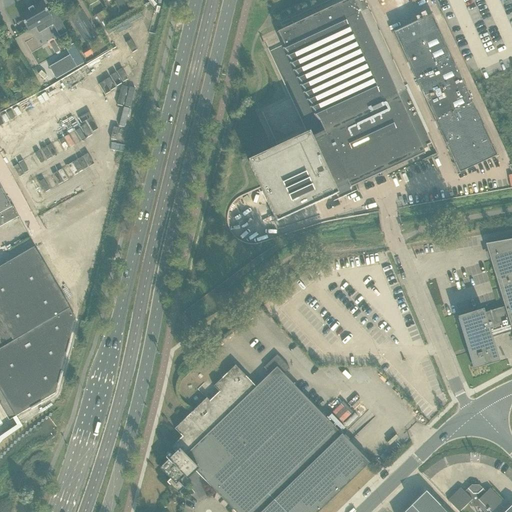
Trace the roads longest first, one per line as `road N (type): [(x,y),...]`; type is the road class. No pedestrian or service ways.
road 1 (secondary): [(194,0),(129,275),(60,511)]
road 2 (secondary): [(107,511),(230,0)]
road 3 (unclassified): [(476,407),(459,394),(391,232),(383,191)]
road 4 (tertiary): [(363,511),(476,407)]
